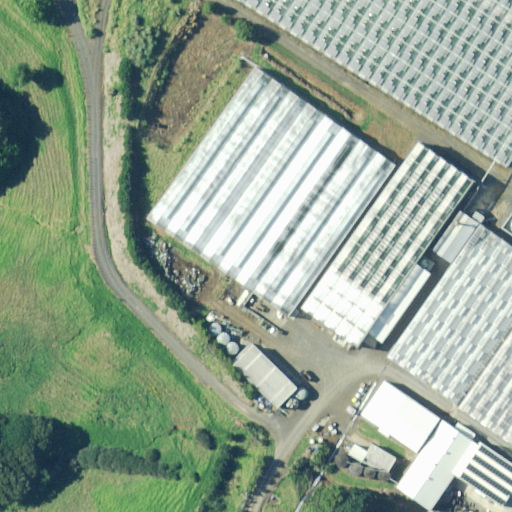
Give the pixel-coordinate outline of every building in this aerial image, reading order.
[(511,0),(258,0),(511,157),(511,0)] [(257,67),(147,222),(287,321),(305,296),(367,339),(459,210),(257,67)] [(495,202),(475,189),(419,271),(433,280),(446,260),(451,263),(477,224),(479,225),(495,202)] [(511,211),(500,228),(511,236),(511,211)] [(511,256),(481,235),(398,354),(511,432),(511,256)] [(241,348),(216,322),(206,331),(231,357),(241,348)] [(298,386),(254,344),(234,365),(278,407),(298,386)] [(511,463),(385,381),(362,416),(419,454),(398,486),(432,508),(451,480),(500,511),(508,511),(511,506),(511,463)] [(302,386),(284,404),(292,412),(310,394),(302,386)] [(395,459),(372,444),(367,452),(355,444),(348,453),(377,472),(381,466),(388,471),(395,459)] [(358,477),(362,468),(352,462),(347,472),(358,477)]
